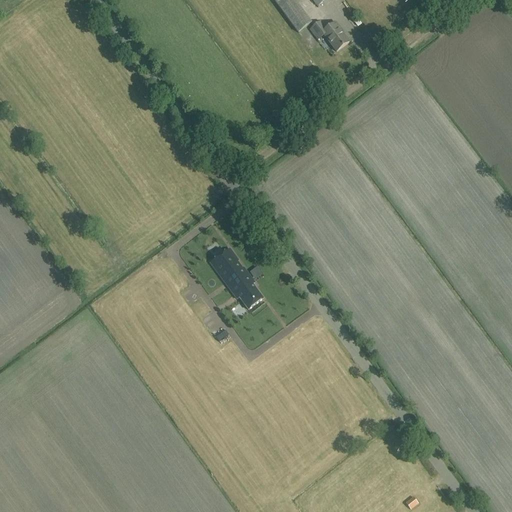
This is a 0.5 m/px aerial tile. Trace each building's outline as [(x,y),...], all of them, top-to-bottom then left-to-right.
[(358,19),(354,14),(350,18),(358,27),(362,24),(358,19)] [(327,30),(321,22),(310,30),(318,40),(324,35),(336,52),(349,43),(344,35),(336,23),(327,30)] [(262,192),(272,203),(288,189),(278,178),(262,192)] [(175,261),(197,250),(190,236),(168,246),(175,261)] [(248,274),(244,269),(241,269),(238,264),(239,262),(230,250),(216,260),(222,268),(216,272),(229,288),(248,274)] [(157,258),(131,276),(146,297),(171,279),(157,258)] [(200,273),(191,277),(203,304),(213,299),(200,273)] [(253,286),(255,284),(248,274),(229,288),(237,300),(239,298),(249,311),(263,300),(253,286)] [(201,309),(188,290),(177,298),(191,316),(201,309)] [(168,292),(156,300),(160,306),(172,298),(168,292)] [(215,327),(201,309),(191,316),(204,335),(215,327)] [(320,467),(312,476),(316,480),(325,471),(320,467)] [(411,510),(418,504),(414,498),(406,504),(411,510)]
